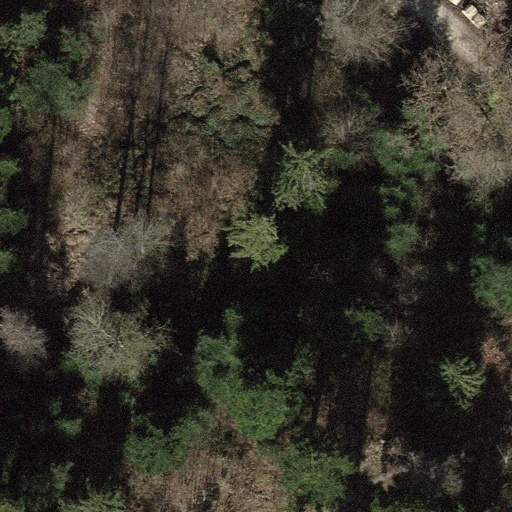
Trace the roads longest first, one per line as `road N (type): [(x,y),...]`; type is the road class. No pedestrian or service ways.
road 1 (track): [(362,511),(511,434)]
road 2 (track): [(511,90),(411,0)]
